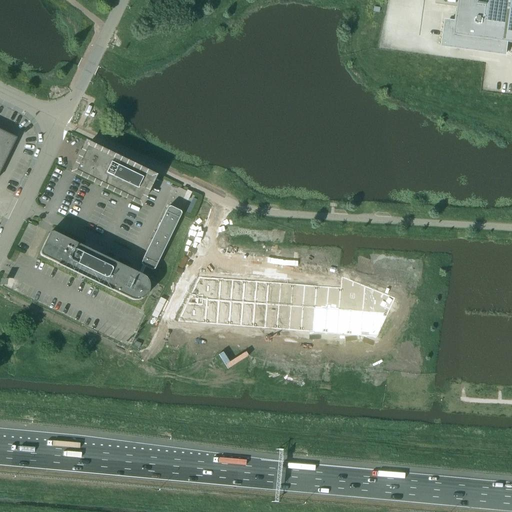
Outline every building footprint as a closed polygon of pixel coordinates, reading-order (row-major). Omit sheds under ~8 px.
[(511,0),(460,0),(457,24),(447,22),(444,46),(505,54),(507,43),(511,44),(511,0)] [(3,132),(0,130),(0,171),(10,151),(8,151),(8,150),(9,148),(9,147),(9,146),(9,145),(9,143),(9,142),(8,141),(8,140),(7,139),(7,138),(6,137),(4,136),(3,135),(2,134),(3,132)] [(139,204),(152,177),(86,145),(73,172),(139,204)] [(187,201),(191,193),(187,191),(183,199),(187,201)] [(142,266),(138,274),(141,276),(145,268),(151,270),(151,271),(152,271),(153,271),(153,270),(154,270),(154,269),(181,215),(181,214),(181,213),(180,212),(170,207),(169,207),(168,207),(168,208),(167,208),(141,263),(140,263),(140,264),(141,265),(141,266),(142,266)] [(134,301),(136,301),(138,301),(140,300),(141,300),(143,299),(144,298),(145,297),(146,295),(147,295),(148,293),(148,292),(149,290),(149,288),(149,286),(148,285),(148,283),(148,282),(147,281),(146,279),(145,278),(144,277),(143,277),(142,276),(141,276),(138,274),(53,233),(52,233),(51,233),(50,233),(49,234),(48,235),(40,252),(40,253),(40,254),(40,255),(40,256),(41,256),(41,257),(42,257),(130,300),(131,300),(133,301),(134,301)] [(199,279),(179,322),(376,337),(393,300),(342,278),(341,290),(199,279)]
